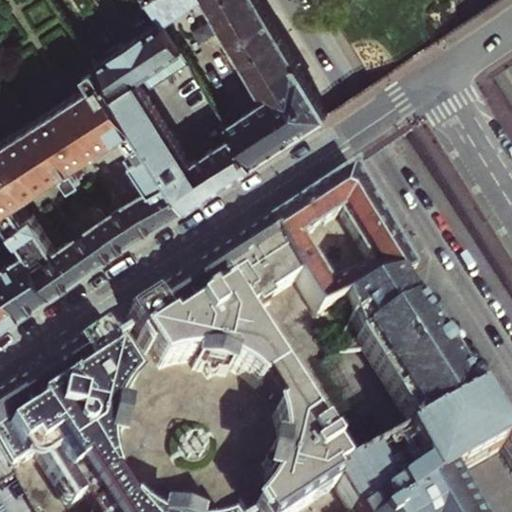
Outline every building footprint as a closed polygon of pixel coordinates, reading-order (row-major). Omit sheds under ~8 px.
[(153,0),(165,19),(195,0),(206,0),(214,13),(268,98),(230,122),(236,132),(255,162),(296,136),(329,114),(294,57),(260,0),(153,0)] [(224,113),(230,122),(268,98),(214,13),(206,19),(253,95),(224,113)] [(189,58),(165,19),(98,63),(116,89),(144,71),(152,83),(189,58)] [(0,270),(0,273),(25,312),(73,281),(150,230),(189,205),(116,89),(98,63),(89,69),(95,81),(0,141),(0,203),(2,206),(21,194),(32,187),(44,179),(67,165),(71,170),(72,170),(76,175),(85,169),(78,159),(98,146),(110,138),(121,131),(130,126),(140,143),(131,148),(153,185),(102,217),(97,210),(94,209),(78,219),(77,224),(82,231),(55,248),(33,213),(20,222),(14,213),(9,216),(31,251),(0,270)] [(116,89),(189,205),(225,182),(255,162),(236,132),(198,157),(152,83),(144,71),(116,89)] [(140,143),(130,126),(121,131),(131,148),(140,143)] [(110,138),(98,146),(103,154),(115,146),(110,138)] [(314,316),(341,306),(394,284),(411,277),(351,170),(311,197),(264,227),(294,280),(314,316)] [(50,188),(44,179),(32,187),(37,196),(50,188)] [(33,213),(21,194),(2,206),(9,216),(14,213),(20,222),(33,213)] [(294,280),(264,227),(218,257),(133,312),(126,316),(141,338),(137,341),(145,353),(149,351),(161,368),(169,365),(175,364),(183,362),(194,362),(192,368),(197,369),(196,371),(221,377),(222,376),(226,377),(229,369),(234,372),(240,377),(246,381),(249,384),(255,390),(262,385),(277,374),(240,316),(251,308),(255,312),(268,303),(266,299),(294,280)] [(0,328),(8,323),(25,312),(0,273),(0,328)] [(427,336),(394,284),(341,306),(351,326),(361,320),(370,333),(359,340),(414,434),(468,401),(462,392),(427,336)] [(115,355),(101,333),(93,338),(0,398),(0,462),(6,473),(34,455),(69,507),(81,499),(112,479),(110,473),(107,464),(105,456),(105,448),(106,446),(113,447),(114,443),(116,444),(123,418),(120,417),(122,412),(114,410),(116,405),(118,401),(125,392),(129,389),(134,385),(123,368),(127,365),(119,353),(115,355)] [(295,399),(277,374),(262,385),(279,409),(295,399)] [(346,475),(295,399),(279,409),(272,414),(274,419),(276,422),(276,424),(278,429),(278,431),(279,437),(279,439),(279,446),(272,444),(271,449),(270,449),(264,475),(266,475),(265,481),(272,482),(269,489),(266,496),(262,501),(260,504),(254,510),(255,511),(295,511),(339,485),(337,480),(346,475)] [(510,469),(468,401),(414,434),(346,475),(337,480),(339,485),(350,511),(461,511),(445,483),(490,456),(501,474),(510,469)] [(0,511),(28,511),(6,473),(0,462),(0,511)] [(119,511),(130,506),(112,479),(81,499),(89,511),(119,511)]
